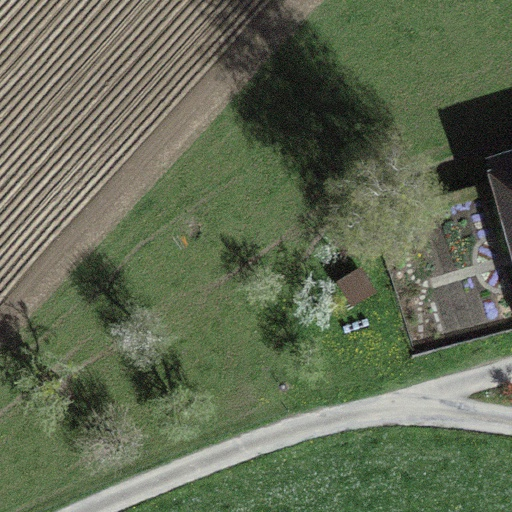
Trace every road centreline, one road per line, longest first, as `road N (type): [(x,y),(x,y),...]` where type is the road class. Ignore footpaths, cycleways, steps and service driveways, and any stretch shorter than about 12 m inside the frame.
road 1 (unclassified): [(511,419),(393,407),(293,429),(86,511)]
road 2 (track): [(393,407),(511,380)]
